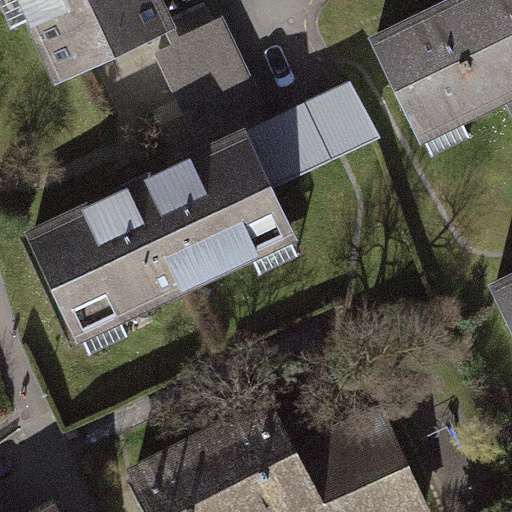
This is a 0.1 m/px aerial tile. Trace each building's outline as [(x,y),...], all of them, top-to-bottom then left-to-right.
[(160,0),(12,0),(53,86),(174,30),(160,0)] [(511,0),(453,0),(368,40),(419,147),(511,104),(511,0)] [(241,128),(21,234),(77,349),(296,243),(241,128)] [(511,274),(488,285),(511,334),(511,274)] [(268,404),(125,472),(144,511),(424,511),(430,509),(380,406),(291,449),(268,404)]
